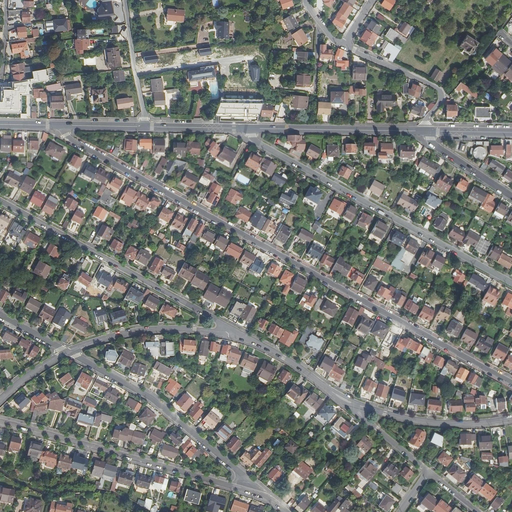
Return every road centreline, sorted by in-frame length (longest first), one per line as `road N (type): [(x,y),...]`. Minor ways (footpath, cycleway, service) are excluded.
road 1 (residential): [(511,383),(71,140),(59,125)]
road 2 (residential): [(511,283),(255,140),(249,128)]
road 3 (residential): [(262,496),(0,421)]
road 4 (residential): [(0,200),(230,329)]
road 5 (residential): [(67,351),(167,411),(262,496)]
road 6 (secondary): [(249,128),(426,130)]
road 7 (residential): [(230,329),(148,329),(67,351)]
road 8 (residential): [(511,418),(445,423),(354,403)]
road 9 (residential): [(426,130),(438,88),(342,44)]
road 10 (residential): [(230,329),(354,403)]
road 11 (residential): [(125,0),(147,126)]
